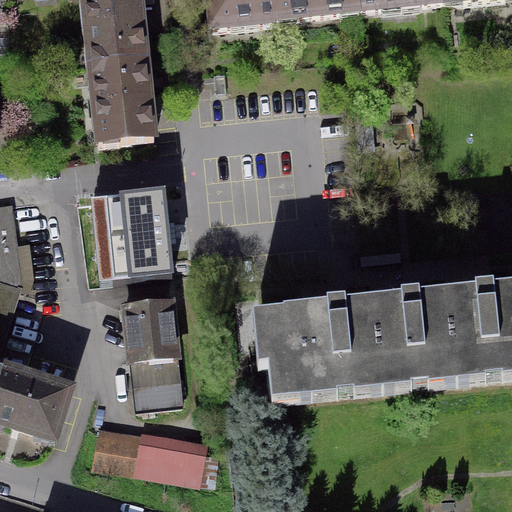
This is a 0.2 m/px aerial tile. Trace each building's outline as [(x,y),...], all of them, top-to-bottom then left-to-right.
[(93,70),(146,65),(141,25),(138,0),(82,0),(88,53),(91,53),(93,70)] [(276,28),(273,0),(208,0),(212,35),(276,28)] [(273,0),(276,28),(278,28),(277,20),(295,18),(296,23),(340,19),(339,13),(358,11),(358,17),(359,17),(357,0),(273,0)] [(357,0),(359,17),(443,8),(442,0),(357,0)] [(511,0),(442,0),(443,8),(443,9),(458,8),(458,10),(505,6),(505,3),(511,2),(511,0)] [(150,105),(146,65),(93,70),(95,87),(92,87),(98,150),(154,145),(150,105)] [(108,254),(110,276),(184,268),(177,197),(131,202),(97,205),(102,255),(108,254)] [(0,349),(21,283),(18,255),(12,208),(0,209),(0,349)] [(491,280),(475,282),(477,302),(485,301),(493,300),(491,280)] [(417,288),(401,289),(403,310),(410,309),(418,308),(417,288)] [(342,295),(326,297),(328,317),(336,316),(344,316),(342,295)] [(477,302),(448,305),(456,386),(511,380),(511,298),(493,300),(485,301),(477,302)] [(456,386),(448,305),(418,308),(410,309),(403,310),(373,313),(382,394),(456,386)] [(125,319),(135,416),(182,411),(171,306),(124,311),(125,319)] [(382,394),(373,313),(344,316),(336,316),(328,317),(262,324),(271,405),(382,394)] [(24,381),(0,373),(0,426),(16,432),(35,438),(36,436),(53,441),(52,443),(54,444),(70,396),(38,386),(40,381),(26,377),(24,381)] [(101,438),(95,469),(137,477),(136,478),(197,489),(213,491),(218,460),(166,453),(167,447),(155,445),(101,438)]
